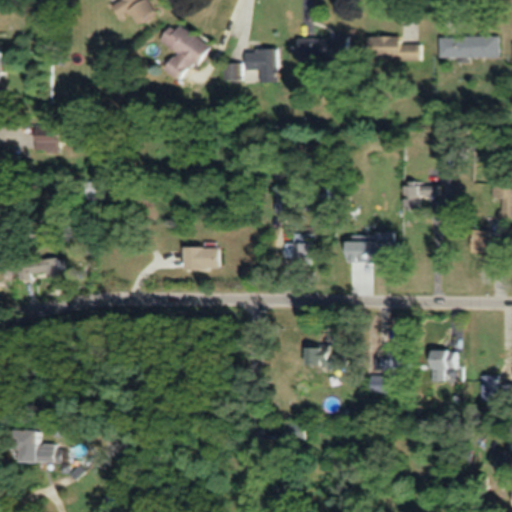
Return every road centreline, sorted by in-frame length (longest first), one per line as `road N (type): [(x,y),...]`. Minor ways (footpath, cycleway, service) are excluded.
road 1 (residential): [(511,304),(98,298),(0,318)]
road 2 (residential): [(252,511),(264,301)]
